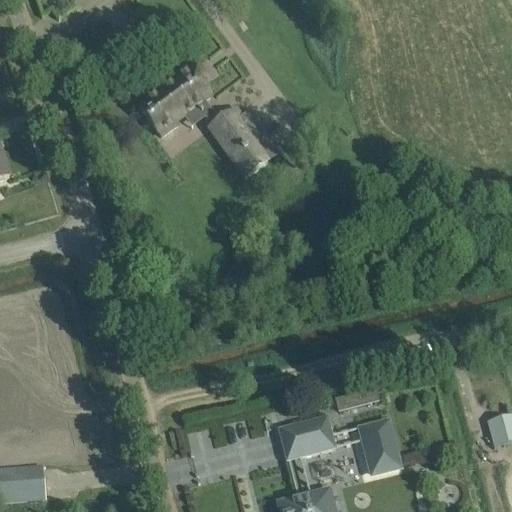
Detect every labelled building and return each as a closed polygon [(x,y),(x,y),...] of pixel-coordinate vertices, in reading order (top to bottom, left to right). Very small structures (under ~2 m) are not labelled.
[(132,103),(158,139),(214,100),(204,85),(211,80),(196,60),(132,103)] [(205,132),(209,137),(244,185),(283,156),(250,112),(243,117),(237,109),(205,132)] [(0,183),(9,180),(0,156),(0,183)] [(348,396),(333,400),(339,421),(354,417),(348,396)] [(511,418),(486,425),(493,452),(511,446),(511,418)] [(276,433),(285,467),(336,453),(327,419),(276,433)] [(357,431),(370,481),(403,473),(390,422),(357,431)] [(216,428),(189,432),(196,483),(229,478),(226,462),(240,460),(235,423),(215,426),(216,428)] [(0,505),(44,502),(42,470),(0,473),(0,505)] [(333,511),(329,493),(277,506),(278,511),(333,511)]
